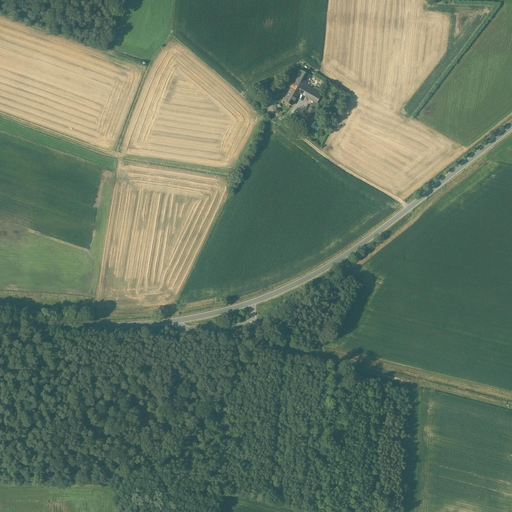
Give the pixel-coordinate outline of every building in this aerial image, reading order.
[(298,75),(290,88),(291,88),(300,93),(305,84),(307,80),(298,75)] [(322,93),(305,84),(300,93),(307,97),(314,101),(317,103),(317,102),(322,93)] [(300,93),(291,88),(284,101),(292,105),(298,94),(299,93),(300,93)] [(270,99),(263,92),(261,94),(268,101),(270,99)] [(310,107),(305,116),(309,118),(314,109),(311,107),(310,107)] [(307,124),(294,114),(289,120),(302,130),(307,124)] [(319,126),(314,122),(310,127),(317,132),(320,127),(319,126)]
